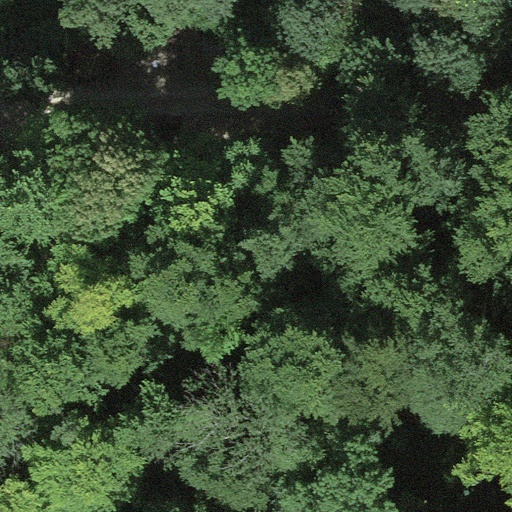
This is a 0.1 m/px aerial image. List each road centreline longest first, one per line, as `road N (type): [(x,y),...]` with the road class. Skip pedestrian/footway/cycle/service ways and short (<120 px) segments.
road 1 (track): [(0,120),(394,110),(511,117)]
road 2 (track): [(264,118),(80,228),(0,350)]
road 3 (track): [(80,228),(69,174),(25,120)]
